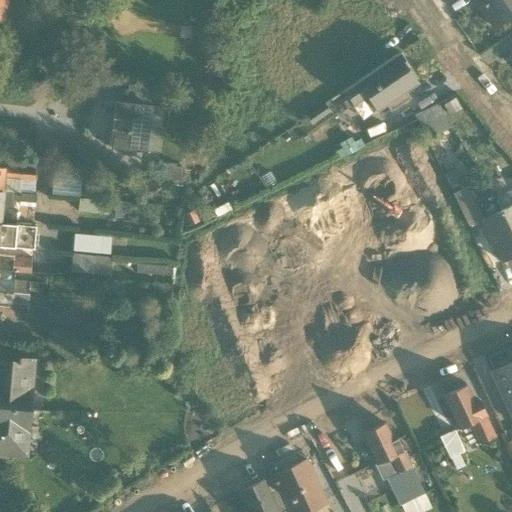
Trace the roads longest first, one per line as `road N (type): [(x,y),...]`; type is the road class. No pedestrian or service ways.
road 1 (unclassified): [(140,511),(248,444),(511,310)]
road 2 (residential): [(415,0),(511,130)]
